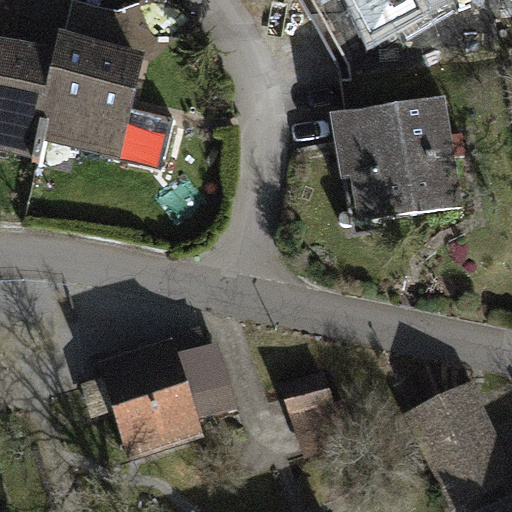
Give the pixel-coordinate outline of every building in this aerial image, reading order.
[(343,0),(367,45),(426,13),(419,0),(343,0)] [(0,41),(0,152),(42,163),(46,144),(168,173),(181,117),(134,106),(146,54),(59,33),(55,54),(0,41)] [(446,98),(331,116),(342,180),(351,179),(358,225),(464,208),(446,98)] [(197,333),(99,364),(128,455),(203,432),(197,414),(231,403),(212,346),(202,349),(197,333)] [(347,443),(324,372),(281,386),(304,458),(347,443)] [(407,419),(452,511),(511,482),(511,479),(468,389),(407,419)]
